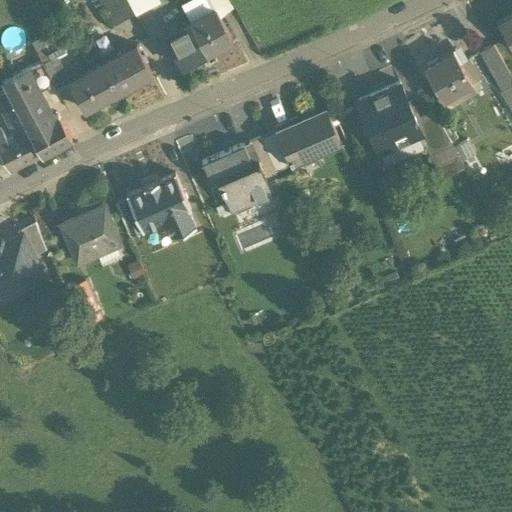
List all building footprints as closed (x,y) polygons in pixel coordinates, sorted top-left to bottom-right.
[(157,0),(127,0),(136,16),(159,4),(157,0)] [(189,0),(180,5),(191,24),(216,11),(209,0),(189,0)] [(216,11),(191,24),(206,55),(232,41),(216,11)] [(511,15),(498,23),(511,46),(511,15)] [(191,24),(165,38),(181,68),(206,55),(191,24)] [(54,31),(42,37),(53,59),(56,57),(66,52),(54,31)] [(53,59),(42,37),(32,43),(58,93),(71,86),(69,83),(56,57),(53,59)] [(511,86),(511,79),(492,45),(479,53),(502,92),(511,86)] [(137,47),(103,65),(118,94),(153,76),(137,47)] [(452,52),(423,69),(443,102),(473,86),(452,52)] [(54,86),(42,64),(25,72),(37,94),(40,93),(40,94),(54,86)] [(103,65),(69,83),(71,86),(85,112),(118,94),(103,65)] [(40,94),(40,93),(37,94),(25,72),(2,83),(7,93),(14,107),(43,160),(43,161),(73,144),(60,118),(55,120),(40,94)] [(399,85),(356,103),(377,151),(418,134),(419,133),(420,133),(414,119),(415,119),(413,115),(412,115),(399,85)] [(511,86),(502,92),(499,94),(511,115),(511,86)] [(7,93),(0,96),(0,114),(2,113),(14,107),(7,93)] [(43,160),(14,107),(2,113),(6,122),(15,139),(7,143),(2,133),(0,134),(0,154),(11,176),(43,160)] [(324,110),(275,132),(290,167),(340,145),(324,110)] [(420,133),(419,133),(425,148),(429,156),(452,146),(432,112),(415,119),(414,119),(420,133)] [(275,132),(260,139),(275,174),(290,167),(275,132)] [(425,148),(419,133),(418,134),(377,151),(383,166),(425,148)] [(469,138),(453,146),(462,163),(478,154),(469,138)] [(260,139),(249,143),(264,179),(275,174),(260,139)] [(249,143),(202,164),(210,184),(217,181),(230,213),(271,195),(264,179),(249,143)] [(452,146),(429,156),(441,182),(467,170),(462,163),(453,146),(452,146)] [(175,175),(126,197),(126,198),(141,231),(141,232),(163,222),(171,239),(195,228),(188,212),(191,211),(175,175)] [(141,231),(126,198),(115,203),(129,236),(141,231)] [(102,206),(61,224),(78,263),(120,244),(102,206)] [(16,233),(18,237),(21,235),(32,258),(46,251),(35,223),(16,233)] [(0,246),(0,294),(3,301),(44,280),(32,258),(21,235),(18,237),(0,246)] [(83,278),(74,282),(89,317),(98,313),(83,278)]
